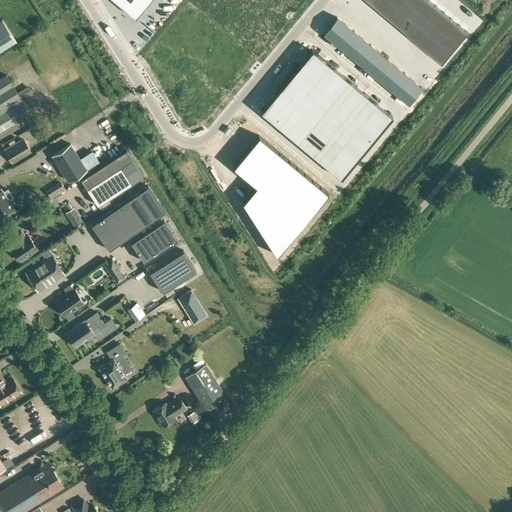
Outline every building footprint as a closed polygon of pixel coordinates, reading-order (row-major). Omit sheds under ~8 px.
[(115,0),(135,17),(148,0),(115,0)] [(429,0),(367,0),(442,63),(468,32),(429,0)] [(465,0),(480,13),(491,0),(465,0)] [(370,74),(378,82),(387,89),(395,96),(403,104),(417,88),(409,81),(400,73),(392,66),(384,59),(376,51),(367,44),(359,37),(351,30),(343,22),(333,13),(319,30),(329,38),(338,46),(345,53),(354,60),(362,67),(370,74)] [(0,20),(0,48),(15,39),(2,19),(0,20)] [(311,49),(261,111),(341,177),(392,116),(311,49)] [(0,131),(42,106),(34,93),(33,94),(22,101),(17,92),(6,75),(0,78),(0,131)] [(12,164),(32,152),(23,137),(3,149),(12,164)] [(258,138),(232,169),(255,188),(241,205),(275,257),(327,195),(258,138)] [(68,180),(86,168),(70,143),(51,155),(68,180)] [(126,149),(80,179),(86,188),(98,205),(131,183),(143,175),(139,169),(132,158),(126,149)] [(58,193),(66,189),(60,181),(53,186),(58,193)] [(91,224),(108,250),(165,210),(148,185),(91,224)] [(3,191),(1,187),(0,187),(0,217),(14,208),(8,199),(12,197),(7,188),(3,191)] [(91,220),(87,213),(83,216),(79,208),(71,213),(79,227),(91,220)] [(144,261),(177,239),(164,219),(130,242),(144,261)] [(26,237),(21,230),(10,237),(14,244),(10,246),(14,252),(13,253),(17,259),(18,258),(19,260),(21,259),(22,261),(28,256),(27,255),(37,248),(28,235),(26,237)] [(196,270),(183,250),(149,271),(162,292),(196,270)] [(45,259),(26,272),(38,290),(57,277),(63,273),(51,255),(45,259)] [(117,283),(124,277),(112,259),(104,265),(117,283)] [(73,289),(70,284),(63,288),(67,293),(55,302),(64,316),(76,307),(78,308),(82,305),(82,304),(84,302),(74,288),(73,289)] [(191,290),(178,298),(194,323),(207,315),(191,290)] [(139,321),(149,315),(142,302),(132,308),(139,321)] [(79,349),(76,346),(83,341),(82,340),(86,337),(87,338),(93,334),(98,340),(117,327),(111,318),(104,322),(102,319),(96,311),(90,315),(92,319),(87,323),(84,319),(76,325),(66,332),(78,350),(79,349)] [(112,387),(127,378),(117,363),(120,361),(117,356),(125,351),(120,343),(108,351),(112,358),(99,366),(112,387)] [(206,409),(226,396),(205,363),(185,376),(206,409)] [(6,382),(0,373),(0,403),(1,405),(3,403),(4,404),(10,401),(9,400),(21,392),(13,378),(6,382)] [(186,408),(179,396),(166,404),(165,402),(153,410),(163,425),(175,417),(173,416),(186,408)] [(198,411),(192,415),(197,422),(203,418),(198,411)] [(18,511),(62,485),(49,463),(0,493),(0,511),(18,511)] [(89,508),(83,498),(72,505),(76,511),(97,511),(94,505),(89,508)]
